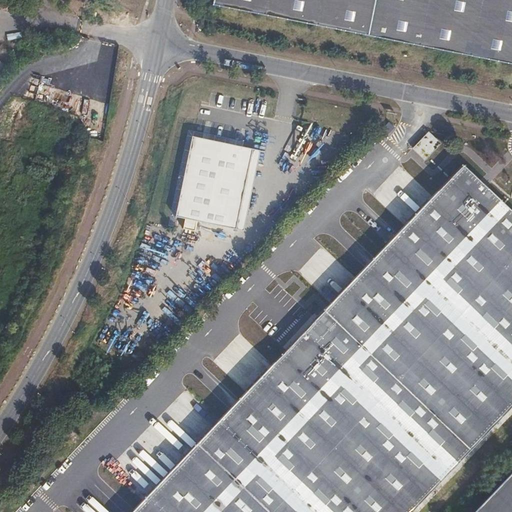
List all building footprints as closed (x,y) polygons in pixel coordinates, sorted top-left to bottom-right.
[(511,64),(511,0),(213,0),(213,6),(511,64)] [(395,130),(388,123),(378,133),(385,141),(395,130)] [(438,145),(427,134),(414,146),(425,157),(438,145)] [(238,223),(253,152),(189,138),(172,222),(182,225),(180,235),(193,238),(195,227),(236,236),(238,223)] [(261,153),(253,152),(238,223),(246,224),(261,153)] [(186,455),(245,511),(407,511),(511,402),(511,209),(463,163),(186,455)] [(245,511),(186,455),(132,511),(245,511)] [(511,511),(511,474),(475,511),(511,511)]
